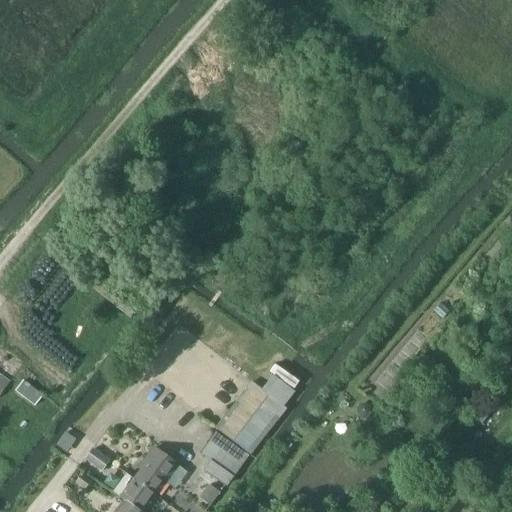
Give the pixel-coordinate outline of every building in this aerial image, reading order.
[(92,289),(131,319),(145,301),(107,270),(92,289)] [(0,397),(11,382),(0,373),(0,397)] [(263,391),(251,382),(215,428),(251,456),(288,410),(284,407),(297,392),(275,375),(263,391)] [(15,391),(36,407),(44,396),(23,380),(15,391)] [(201,454),(211,461),(204,471),(226,487),(233,477),(234,477),(249,456),(216,432),(201,454)] [(149,463),(147,461),(134,480),(156,496),(180,463),(160,448),(149,463)] [(86,490),(92,482),(82,475),(76,483),(86,490)] [(114,493),(125,500),(141,511),(144,511),(156,496),(134,480),(127,475),(114,493)] [(141,511),(125,500),(116,511),(141,511)]
